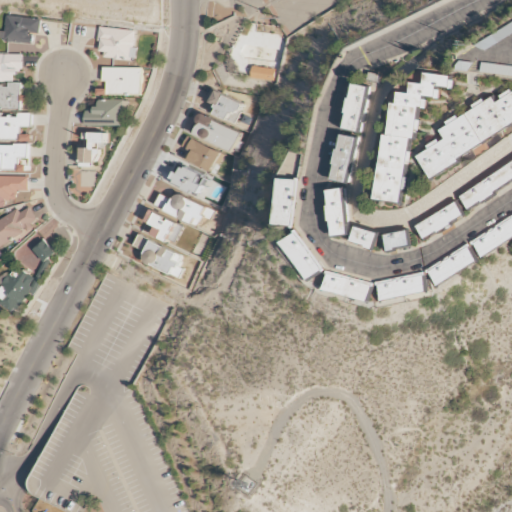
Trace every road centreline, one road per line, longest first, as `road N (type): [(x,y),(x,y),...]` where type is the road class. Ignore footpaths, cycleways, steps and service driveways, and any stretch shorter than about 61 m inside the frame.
road 1 (tertiary): [(0,428),(168,98),(185,0)]
road 2 (residential): [(104,232),(64,211),(52,186),(65,77)]
